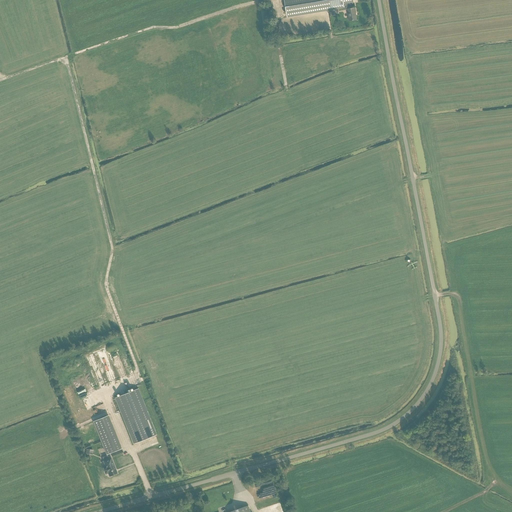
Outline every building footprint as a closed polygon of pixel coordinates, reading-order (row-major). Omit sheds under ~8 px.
[(352,9),(352,5),(353,4),(352,0),(284,0),(287,17),(343,9),(343,10),(347,9),(349,21),(356,20),(355,8),(352,9)] [(99,385),(105,383),(98,366),(97,367),(95,363),(96,362),(92,354),(87,355),(90,362),(99,385)] [(157,435),(138,389),(115,398),(133,445),(157,435)] [(122,449),(109,415),(93,422),(106,455),(122,449)] [(118,474),(111,457),(103,461),(105,467),(102,468),(105,475),(108,474),(109,477),(118,474)]
